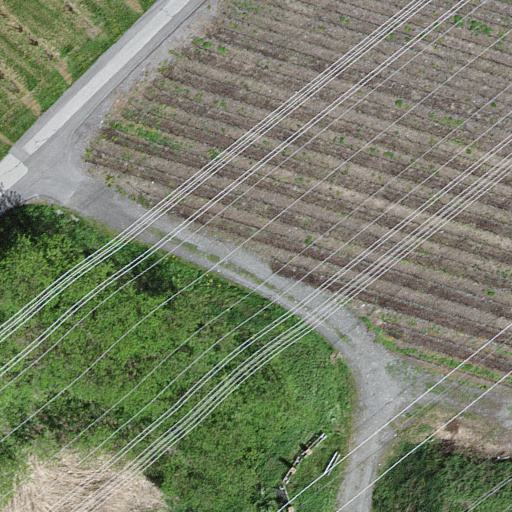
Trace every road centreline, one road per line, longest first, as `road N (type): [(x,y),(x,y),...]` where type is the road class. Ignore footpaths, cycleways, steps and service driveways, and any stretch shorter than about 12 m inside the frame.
road 1 (track): [(360,511),(365,395),(355,350),(322,302),(76,198),(36,160)]
road 2 (unclassified): [(0,192),(197,0)]
road 3 (track): [(511,474),(363,451)]
